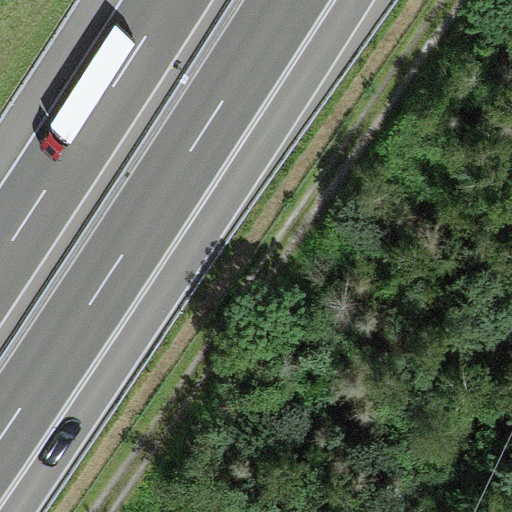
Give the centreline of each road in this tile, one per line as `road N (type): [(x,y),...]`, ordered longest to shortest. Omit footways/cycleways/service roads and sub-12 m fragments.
road 1 (motorway): [(0,439),(288,0)]
road 2 (motorway): [(169,0),(0,260)]
